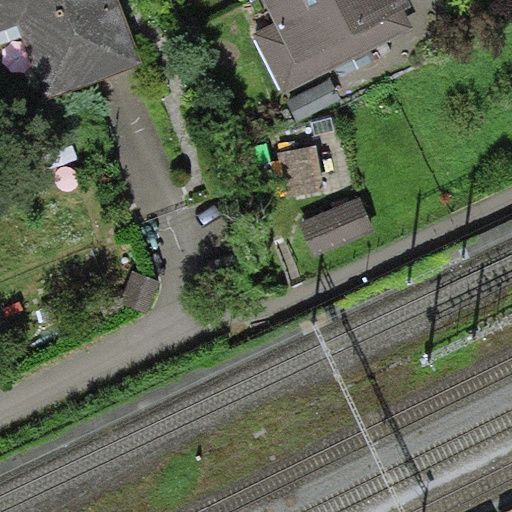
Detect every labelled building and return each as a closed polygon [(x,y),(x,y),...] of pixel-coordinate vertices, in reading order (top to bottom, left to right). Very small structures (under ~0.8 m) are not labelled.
[(119,0),(0,0),(0,45),(22,37),(46,99),(143,62),(119,0)] [(260,0),(273,24),(253,34),(283,93),(414,28),(405,11),(414,7),(410,0),(260,0)] [(287,102),(297,121),(341,97),(331,78),(287,102)] [(287,196),(325,190),(317,145),(279,151),(287,196)] [(374,232),(360,198),(299,222),(313,257),(374,232)]
